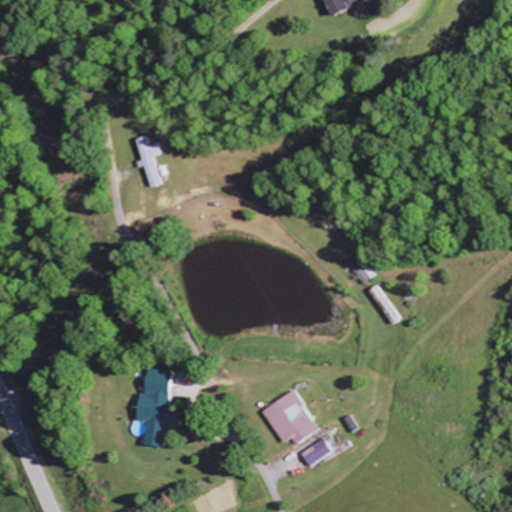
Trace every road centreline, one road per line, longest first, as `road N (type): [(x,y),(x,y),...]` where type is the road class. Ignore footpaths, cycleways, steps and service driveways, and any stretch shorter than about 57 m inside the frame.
road 1 (residential): [(95,87),(128,227),(282,511)]
road 2 (residential): [(0,25),(95,87),(139,96),(183,81),(273,0)]
road 3 (primary): [(55,511),(0,391)]
